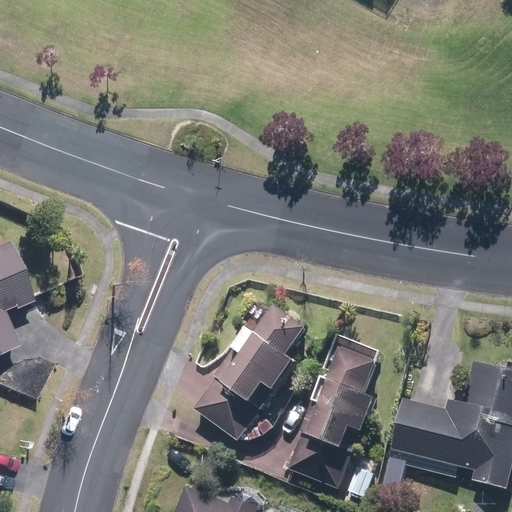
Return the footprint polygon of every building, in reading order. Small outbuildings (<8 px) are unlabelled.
[(7,240),(0,243),(0,353),(16,347),(4,311),(32,302),(7,240)] [(194,406),(243,442),(276,427),(301,393),(287,382),(305,358),(295,351),(316,322),(276,293),(194,406)] [(374,390),(385,360),(338,342),(291,470),(342,489),(364,431),(371,434),(385,394),(374,390)] [(450,407),(403,398),(391,462),(460,475),(462,466),(476,469),(474,483),(511,490),(511,486),(511,361),(483,356),(475,399),(452,395),(450,407)] [(293,511),(193,468),(173,511),(293,511)]
